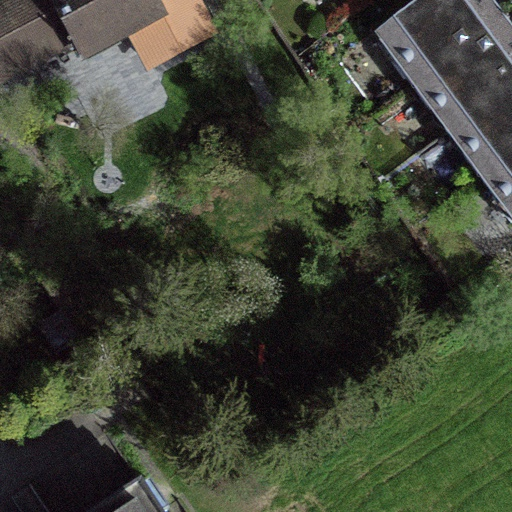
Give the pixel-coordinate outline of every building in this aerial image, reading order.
[(7,0),(10,3),(0,8),(0,79),(69,43),(78,59),(141,25),(160,61),(204,37),(184,0),(7,0)] [(488,6),(483,0),(424,0),(371,39),(406,86),(440,133),(475,181),(510,228),(511,226),(511,39),(497,19),(488,6)] [(274,36),(253,50),(270,76),(291,62),(274,36)] [(61,273),(40,288),(57,313),(34,329),(50,354),(96,324),(61,273)] [(153,511),(137,487),(98,511),(153,511)]
